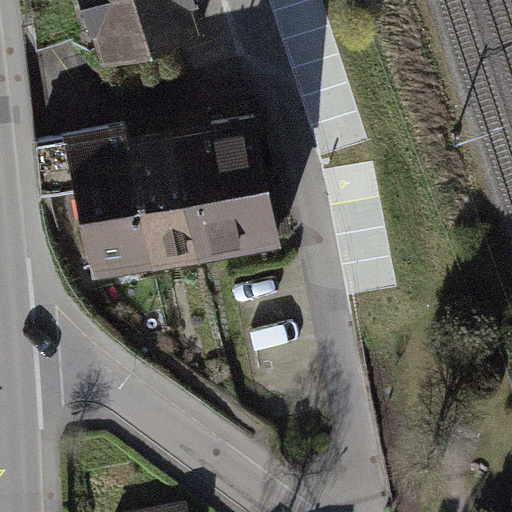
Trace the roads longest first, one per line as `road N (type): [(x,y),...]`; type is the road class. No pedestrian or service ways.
road 1 (residential): [(285,511),(108,376),(48,352),(6,349)]
road 2 (secondary): [(12,511),(6,349)]
